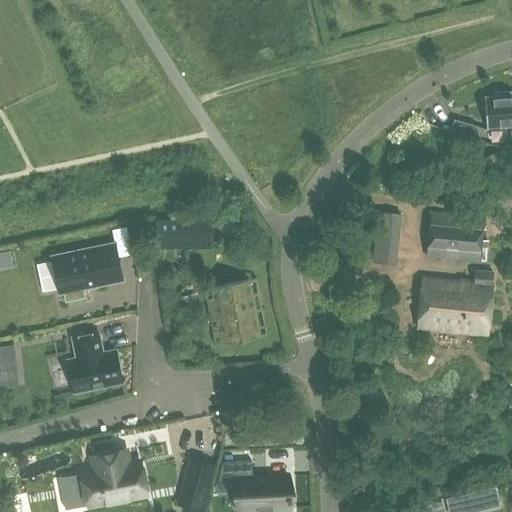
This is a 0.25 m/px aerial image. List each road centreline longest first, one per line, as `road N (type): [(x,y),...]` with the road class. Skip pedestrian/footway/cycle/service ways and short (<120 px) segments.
road 1 (unclassified): [(315,367),(293,264),(295,236),(318,185),(349,143),(396,103),(436,77),(511,48)]
road 2 (residential): [(156,379),(137,410),(5,439)]
road 3 (residential): [(315,367),(156,379)]
road 4 (unclassified): [(328,511),(315,367)]
